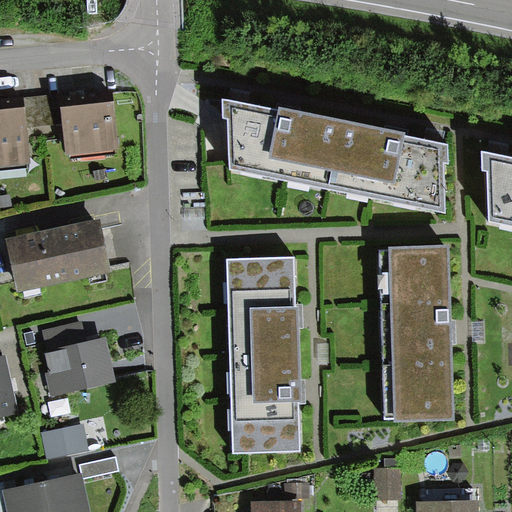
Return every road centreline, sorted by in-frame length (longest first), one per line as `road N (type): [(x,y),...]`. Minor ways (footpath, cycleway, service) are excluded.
road 1 (residential): [(171,511),(158,48)]
road 2 (residential): [(158,48),(0,63)]
